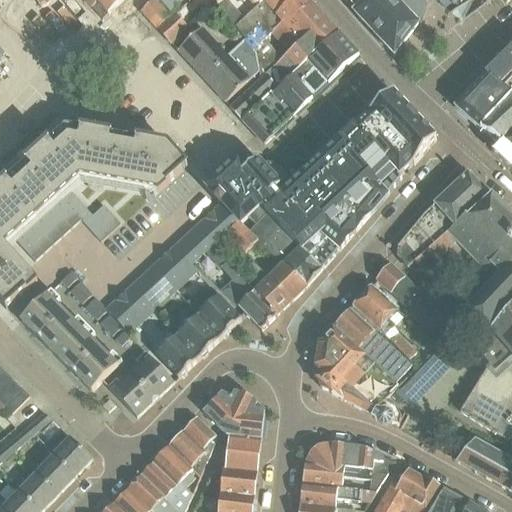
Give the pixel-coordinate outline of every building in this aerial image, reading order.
[(0,0),(0,10),(52,65),(88,31),(68,9),(59,0),(0,0)] [(78,0),(73,4),(94,26),(120,0),(78,0)] [(172,12),(183,3),(180,0),(162,0),(172,12)] [(258,61),(260,74),(261,81),(278,66),(279,67),(305,45),(303,43),(290,26),(314,8),(307,0),(267,0),(260,6),(261,7),(243,23),(236,30),(246,42),(257,56),(258,61)] [(344,0),(348,3),(349,4),(356,13),(355,14),(360,18),(374,34),(388,49),(395,56),(396,55),(397,53),(399,50),(402,46),(404,43),(405,44),(411,36),(419,26),(418,26),(418,25),(420,23),(422,21),(423,19),(426,12),(426,8),(425,4),(424,1),(423,0),(344,0)] [(511,0),(491,0),(454,28),(467,45),(511,11),(511,0)] [(141,14),(157,31),(170,19),(154,2),(141,14)] [(243,23),(224,2),(218,8),(217,8),(236,30),(243,23)] [(326,22),(314,8),(290,26),(303,43),(326,22)] [(189,30),(175,15),(157,31),(172,47),(189,30)] [(278,66),(261,81),(230,110),(241,122),(271,94),(273,97),(338,36),(339,35),(326,22),(303,43),(305,45),(279,67),(278,66)] [(257,56),(246,42),(227,59),(202,31),(178,54),(226,105),(260,74),(258,61),(257,56)] [(360,59),(338,36),(273,97),(271,94),(241,122),(242,122),(265,147),(360,59)] [(511,82),(511,51),(485,78),(501,94),(511,82)] [(511,82),(501,94),(485,78),(456,110),(482,132),(508,101),(511,104),(511,103),(511,82)] [(239,160),(207,189),(241,226),(249,219),(260,209),(261,208),(300,251),(323,271),(322,272),(323,273),(403,181),(401,178),(414,166),(415,167),(437,142),(429,133),(427,131),(423,126),(422,126),(421,124),(422,123),(420,121),(419,122),(413,115),(412,114),(413,114),(411,112),(410,113),(394,95),(387,102),(385,103),(383,101),(376,108),(378,110),(376,111),(372,115),(369,118),(370,118),(359,128),(356,130),(355,131),(352,134),(351,135),(348,138),(347,139),(345,141),(344,141),(342,143),(341,144),(339,146),(335,150),(334,151),(329,155),(328,156),(324,160),(323,161),(322,161),(321,162),(317,166),(315,168),(311,171),(310,173),(305,177),(302,180),(298,184),(283,168),(268,166),(264,169),(258,163),(249,171),(239,160)] [(508,101),(482,132),(503,147),(505,149),(511,142),(511,103),(511,104),(508,101)] [(158,194),(188,170),(169,148),(66,128),(0,187),(0,304),(7,312),(39,284),(28,273),(5,248),(81,180),(158,194)] [(470,220),(491,199),(469,176),(434,208),(425,217),(398,249),(397,260),(408,270),(415,264),(467,217),(470,220)] [(73,195),(64,203),(69,209),(78,201),(73,195)] [(467,217),(415,264),(423,275),(457,245),(486,275),(492,269),(500,276),(461,316),(485,339),(497,327),(511,310),(511,218),(492,198),(491,199),(470,220),(467,217)] [(78,201),(69,209),(74,215),(83,207),(82,205),(78,201)] [(63,203),(55,211),(73,231),(81,223),(82,223),(80,220),(74,215),(69,209),(65,205),(64,203),(63,203)] [(222,206),(210,218),(227,237),(240,225),(222,206)] [(83,207),(74,215),(80,220),(88,212),(83,207)] [(94,218),(85,226),(93,235),(113,217),(105,208),(99,213),(94,218)] [(248,234),(258,243),(263,248),(283,267),(308,289),(323,273),(322,272),(299,252),(299,251),(260,209),(249,219),(256,226),(248,234)] [(54,211),(46,219),(64,239),(73,231),(55,211),(54,211)] [(88,212),(80,220),(82,223),(85,226),(94,218),(93,218),(88,212)] [(113,217),(93,235),(93,236),(102,245),(113,235),(122,227),(113,217)] [(232,242),(227,237),(210,218),(198,229),(214,247),(219,253),(232,242)] [(36,228),(54,248),(63,239),(64,239),(46,219),(45,219),(36,228)] [(240,225),(227,237),(232,242),(245,256),(258,243),(248,234),(241,226),(240,225)] [(27,236),(45,256),(54,248),(36,228),(28,236),(27,236)] [(214,247),(198,229),(189,238),(205,255),(214,247)] [(27,236),(18,245),(36,264),(45,256),(27,236)] [(205,255),(189,238),(180,246),(196,263),(205,255)] [(180,246),(170,255),(192,278),(198,273),(192,267),(196,263),(180,246)] [(192,278),(170,255),(161,263),(183,286),(192,278)] [(224,258),(217,265),(233,284),(222,293),(262,334),(278,318),(255,294),(232,268),(224,258)] [(266,278),(266,277),(251,262),(244,268),(257,281),(253,285),(258,290),(255,294),(278,318),(292,304),(266,278)] [(183,286),(161,263),(152,271),(174,295),(183,286)] [(276,267),(266,277),(266,278),(292,304),(308,289),(283,267),(280,270),(276,267)] [(392,267),(377,284),(392,297),(391,297),(405,310),(405,309),(407,311),(405,313),(424,331),(435,319),(414,300),(419,293),(406,280),(392,267)] [(152,271),(143,280),(165,303),(174,295),(152,271)] [(67,280),(73,287),(78,282),(72,275),(67,280)] [(73,287),(67,280),(61,285),(67,292),(73,287)] [(165,303),(143,280),(134,288),(156,312),(165,303)] [(87,292),(81,285),(76,290),(82,297),(87,292)] [(156,312),(134,288),(125,296),(147,320),(156,312)] [(373,289),(353,310),(380,334),(409,362),(416,355),(395,335),(394,330),(389,324),(400,313),(373,289)] [(82,297),(76,290),(70,295),(76,302),(82,297)] [(87,292),(82,297),(88,304),(93,298),(87,292)] [(199,298),(188,308),(221,343),(242,323),(213,292),(202,301),(199,298)] [(125,296),(116,305),(138,329),(147,320),(125,296)] [(82,297),(76,302),(83,309),(88,304),(82,297)] [(35,346),(66,316),(47,298),(21,324),(32,334),(28,339),(35,346)] [(96,312),(102,307),(96,301),(90,306),(96,312)] [(138,329),(116,305),(107,313),(108,314),(111,317),(117,324),(123,330),(126,334),(129,337),(138,329)] [(96,312),(90,306),(84,311),(91,318),(96,312)] [(102,307),(96,312),(102,319),(108,314),(107,313),(102,307)] [(490,366),(461,413),(507,443),(511,438),(511,310),(497,327),(485,339),(487,341),(476,352),(490,366)] [(96,312),(91,318),(97,324),(102,319),(96,312)] [(319,359),(318,368),(320,369),(318,371),(320,373),(321,372),(324,375),(323,377),(318,381),(323,391),(325,391),(333,394),(332,396),(351,406),(371,417),(374,419),(376,411),(398,386),(397,386),(414,367),(376,335),(351,312),(321,346),(319,359)] [(66,316),(35,346),(42,354),(47,349),(57,359),(83,333),(66,316)] [(111,317),(105,322),(112,329),(117,324),(111,317)] [(221,343),(198,319),(178,338),(200,362),(221,343)] [(112,329),(105,322),(100,327),(106,334),(112,329)] [(123,330),(117,324),(112,329),(118,335),(123,330)] [(112,329),(106,334),(112,341),(118,335),(112,329)] [(433,329),(427,337),(438,347),(445,340),(433,329)] [(100,351),(83,333),(57,359),(68,370),(64,374),(70,380),(100,351)] [(129,337),(126,334),(121,339),(127,345),(132,340),(129,337)] [(455,334),(441,348),(452,358),(466,344),(455,334)] [(200,362),(178,338),(156,358),(179,382),(200,362)] [(127,345),(121,339),(115,344),(121,351),(127,345)] [(453,389),(466,377),(442,349),(396,389),(416,412),(448,384),(453,389)] [(100,351),(70,380),(77,387),(81,383),(92,395),(118,369),(100,351)] [(150,359),(131,377),(149,396),(152,393),(159,401),(175,386),(150,359)] [(0,379),(0,396),(14,383),(5,374),(0,379)] [(131,377),(113,394),(126,409),(137,421),(153,406),(146,399),(149,396),(131,377)] [(22,390),(14,383),(0,396),(0,402),(5,407),(22,390)] [(22,390),(5,407),(6,409),(13,416),(30,399),(22,390)] [(228,439),(230,439),(262,442),(262,443),(266,415),(266,411),(253,401),(241,395),(225,393),(204,416),(228,439)] [(376,411),(374,419),(389,427),(393,423),(394,418),(391,414),(387,412),(381,413),(377,411),(376,411)] [(26,433),(32,440),(52,423),(45,416),(26,433)] [(198,420),(185,433),(211,458),(219,440),(218,439),(198,420)] [(26,433),(7,448),(13,456),(32,440),(26,433)] [(184,435),(170,449),(171,449),(194,473),(202,481),(210,460),(211,459),(211,458),(185,433),(184,435)] [(230,439),(227,473),(258,476),(262,442),(230,439)] [(510,495),(511,492),(511,461),(475,440),(466,453),(456,465),(510,495)] [(53,460),(75,481),(93,463),(71,441),(53,460)] [(7,448),(0,454),(0,466),(13,456),(7,448)] [(372,475),(389,477),(396,465),(386,461),(386,460),(374,455),(361,451),(330,448),(321,450),(317,453),(312,456),(310,461),(307,465),(362,471),(361,482),(370,484),(372,475)] [(194,473),(171,449),(154,467),(143,478),(177,511),(187,511),(194,497),(182,486),(194,473)] [(53,460),(36,478),(58,499),(75,481),(53,460)] [(307,465),(304,486),(343,490),(345,480),(361,482),(362,471),(307,465)] [(393,483),(376,511),(426,511),(440,489),(426,481),(426,482),(409,472),(408,473),(402,469),(393,483)] [(224,472),(222,496),(255,500),(258,476),(227,473),(224,472)] [(372,475),(370,484),(371,484),(370,493),(379,494),(389,477),(372,475)] [(45,511),(58,499),(36,478),(19,495),(36,511),(45,511)] [(177,511),(143,478),(129,493),(148,511),(177,511)] [(304,486),(302,509),(337,511),(338,502),(361,505),(371,507),(379,494),(370,493),(370,495),(362,493),(362,492),(343,490),(304,486)] [(474,511),(476,510),(470,506),(444,491),(431,511),(474,511)] [(148,511),(129,493),(115,507),(120,511),(148,511)] [(36,511),(19,495),(2,511),(36,511)] [(254,511),(255,500),(222,496),(219,511),(254,511)]
